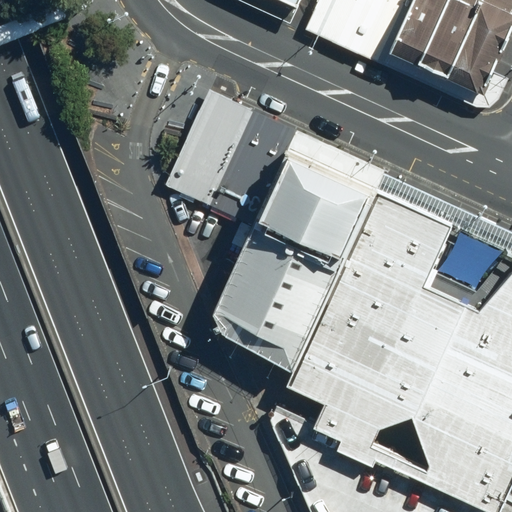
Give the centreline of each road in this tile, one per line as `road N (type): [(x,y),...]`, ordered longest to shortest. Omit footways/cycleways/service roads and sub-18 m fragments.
road 1 (residential): [(283,511),(153,231),(137,174),(137,133),(184,16)]
road 2 (motorway): [(0,124),(151,511)]
road 3 (secondary): [(250,55),(511,173)]
road 4 (motorway): [(89,511),(0,280)]
